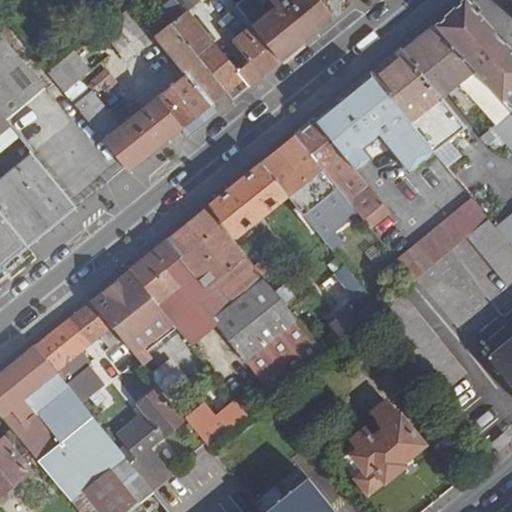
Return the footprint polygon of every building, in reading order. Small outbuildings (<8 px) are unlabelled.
[(149,0),(170,27),(224,94),(226,95),(242,81),(248,89),(279,64),(235,10),(226,17),(241,36),(234,43),(250,64),(240,72),(227,55),(223,58),(187,13),(199,3),(196,0),(149,0)] [(241,0),(233,7),(235,10),(279,64),(329,24),(316,7),(310,0),(266,0),(274,9),(268,14),(257,0),(241,0)] [(325,0),(316,7),(329,24),(349,8),(342,0),(325,0)] [(466,3),(436,29),(511,113),(511,54),(507,49),(466,3)] [(125,15),(101,35),(124,63),(148,43),(125,15)] [(433,26),(404,49),(444,99),(460,86),(498,127),(511,115),(511,113),(436,29),(433,26)] [(154,40),(184,77),(155,101),(180,131),(194,119),(201,128),(232,103),(226,95),(224,94),(170,27),(154,40)] [(0,116),(4,121),(42,88),(0,37),(0,116)] [(404,49),(371,75),(435,153),(436,155),(465,132),(441,101),(444,99),(404,49)] [(75,52),(46,76),(63,95),(91,72),(75,52)] [(89,95),(74,108),(128,173),(180,131),(155,101),(140,114),(135,109),(130,113),(132,115),(123,123),(126,125),(120,130),(91,95),(99,89),(104,95),(116,85),(105,72),(84,89),(89,95)] [(371,75),(315,120),(329,138),(357,172),(372,159),(365,149),(369,146),(369,147),(370,148),(371,149),(372,149),(373,149),(374,149),(375,149),(376,148),(377,148),(383,143),(408,173),(435,153),(371,75)] [(495,129),(511,148),(511,218),(497,231),(511,248),(511,115),(498,127),(495,129)] [(0,116),(0,155),(19,140),(4,121),(0,116)] [(315,120),(296,136),(345,196),(357,210),(365,221),(373,230),(392,215),(384,204),(366,183),(361,177),(357,172),(329,138),(315,120)] [(296,136),(261,163),(289,197),(324,240),(337,230),(316,205),(325,198),(332,206),(345,196),(296,136)] [(32,156),(0,181),(0,214),(22,241),(25,245),(27,247),(74,209),(32,156)] [(289,197),(261,163),(211,204),(238,237),(289,197)] [(345,196),(332,206),(344,221),(357,210),(345,196)] [(489,220),(472,199),(397,260),(414,281),(467,238),(489,220)] [(207,207),(154,250),(216,328),(271,399),(325,355),(318,347),(288,309),(275,293),(207,207)] [(0,214),(0,290),(37,260),(27,247),(25,245),(22,241),(0,214)] [(467,238),(508,287),(511,283),(511,248),(497,231),(489,220),(467,238)] [(344,239),(337,230),(324,240),(332,249),(344,239)] [(154,250),(129,271),(158,306),(192,348),(216,328),(154,250)] [(335,274),(352,294),(361,286),(345,266),(335,274)] [(161,330),(182,356),(192,348),(158,306),(148,314),(142,306),(152,298),(129,271),(90,302),(112,330),(116,327),(145,363),(150,359),(145,352),(151,347),(147,341),(161,330)] [(285,285),(275,293),(288,309),(298,301),(285,285)] [(401,292),(380,309),(413,350),(433,375),(446,392),(468,375),(401,292)] [(158,306),(152,298),(142,306),(148,314),(158,306)] [(328,322),(335,332),(318,347),(325,355),(361,325),(374,315),(380,309),(374,301),(356,315),(349,307),(328,322)] [(90,302),(35,347),(79,402),(104,383),(81,355),(99,340),(109,352),(122,342),(112,330),(90,302)] [(369,333),(382,324),(374,315),(361,325),(369,333)] [(511,342),(490,361),(511,388),(511,342)] [(0,375),(0,415),(14,432),(41,465),(79,511),(130,511),(142,502),(154,494),(120,452),(79,402),(35,347),(0,375)] [(392,367),(411,391),(433,375),(413,350),(392,367)] [(166,358),(151,375),(167,389),(182,371),(166,358)] [(119,436),(128,446),(120,452),(154,494),(179,473),(171,463),(164,467),(150,450),(186,420),(161,389),(140,406),(146,413),(119,436)] [(359,450),(351,457),(362,471),(353,478),(368,498),(409,466),(407,463),(427,447),(400,413),(399,414),(389,401),(376,412),(380,417),(374,422),(377,427),(370,433),(366,428),(352,440),(359,450)] [(248,417),(239,405),(217,423),(206,410),(191,422),(211,447),(248,417)] [(14,432),(0,442),(0,505),(2,503),(0,500),(0,497),(41,465),(14,432)] [(505,433),(491,444),(498,452),(511,441),(505,433)] [(351,457),(341,464),(353,478),(362,471),(351,457)] [(266,511),(334,511),(308,479),(266,511)]
